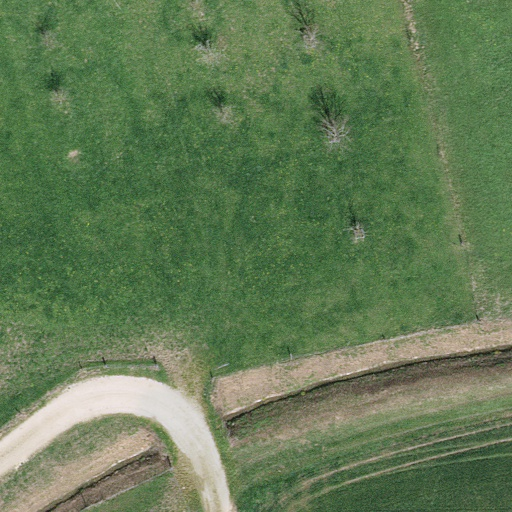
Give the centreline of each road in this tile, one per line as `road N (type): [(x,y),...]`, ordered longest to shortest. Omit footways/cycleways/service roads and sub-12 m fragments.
road 1 (track): [(198,458),(390,410),(511,392)]
road 2 (track): [(0,449),(67,404),(132,388),(175,406),(198,458)]
